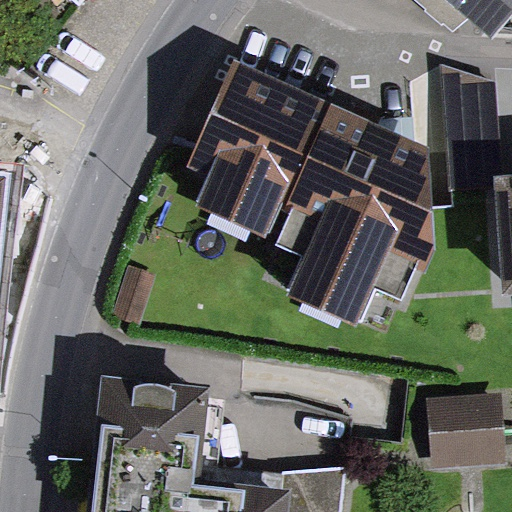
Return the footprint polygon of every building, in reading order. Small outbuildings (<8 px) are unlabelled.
[(49,0),(75,21),(92,0),(49,0)] [(419,0),(470,40),(502,0),(419,0)] [(390,155),(212,74),(175,155),(276,200),(254,250),(378,305),(397,264),(390,155)] [(0,368),(17,160),(0,158),(0,368)] [(511,191),(497,193),(505,294),(511,293),(511,191)] [(186,403),(100,397),(91,511),(341,511),(343,474),(273,485),(181,478),(186,403)] [(484,403),(422,410),(429,471),(492,464),(484,403)]
